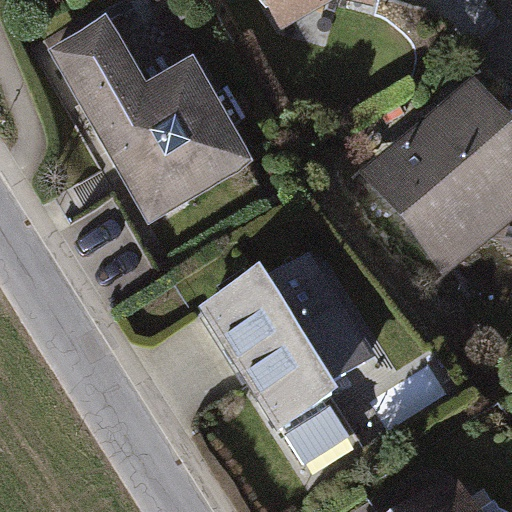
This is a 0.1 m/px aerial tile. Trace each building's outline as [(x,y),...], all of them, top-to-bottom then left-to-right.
[(258,0),(280,38),(337,4),(376,14),(379,0),(258,0)] [(106,21),(49,54),(150,230),(254,170),(193,65),(147,91),(106,21)] [(511,134),(473,87),(358,179),(442,282),(511,226),(511,134)] [(259,274),(196,313),(276,439),(283,435),(305,470),(349,442),(327,408),(338,401),(332,391),(378,362),(311,256),(266,285),(259,274)] [(440,368),(374,399),(389,430),(455,400),(440,368)] [(474,511),(454,482),(408,511),(474,511)]
